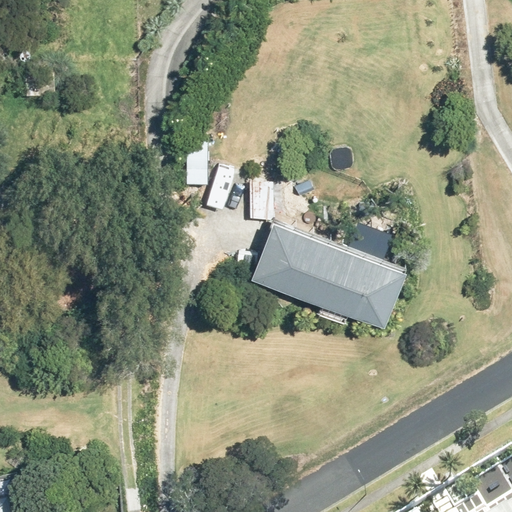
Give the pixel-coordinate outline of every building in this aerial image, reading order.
[(56,70),(27,71),(28,96),(56,96),(56,70)] [(281,126),(275,142),(288,147),(294,131),(281,126)] [(189,142),(188,184),(210,184),(211,141),(189,142)] [(353,141),(330,142),(330,167),(353,166),(353,141)] [(252,180),(251,218),(273,219),(273,180),(252,180)] [(407,274),(276,225),(255,280),(326,306),(322,317),(347,327),(350,316),(387,329),(407,274)] [(12,511),(9,495),(0,496),(0,511),(12,511)] [(511,511),(511,498),(487,511),(459,511),(456,507),(449,511),(447,511),(511,511)]
